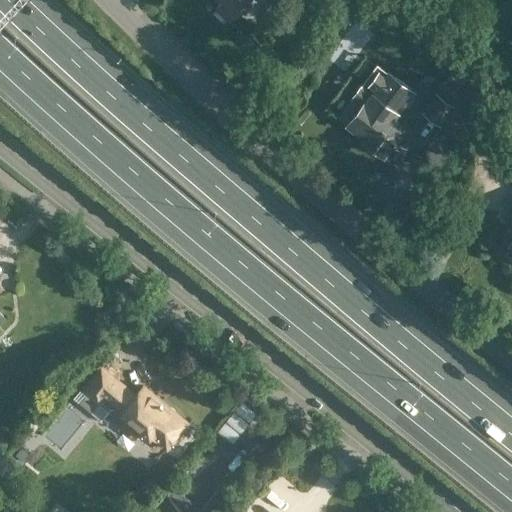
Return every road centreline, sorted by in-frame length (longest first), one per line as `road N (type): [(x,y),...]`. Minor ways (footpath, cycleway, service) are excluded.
road 1 (motorway): [(0,60),(511,494)]
road 2 (motorway): [(511,423),(304,253),(19,0)]
road 3 (primary): [(458,511),(0,139)]
road 4 (residential): [(511,353),(180,69),(112,0)]
